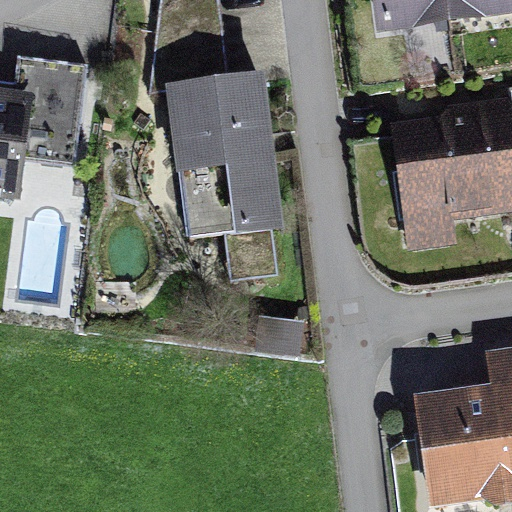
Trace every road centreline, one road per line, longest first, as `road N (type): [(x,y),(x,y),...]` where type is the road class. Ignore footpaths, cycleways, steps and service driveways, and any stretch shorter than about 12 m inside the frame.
road 1 (residential): [(309,0),(355,331)]
road 2 (residential): [(355,331),(375,511)]
road 3 (residential): [(355,331),(511,310)]
